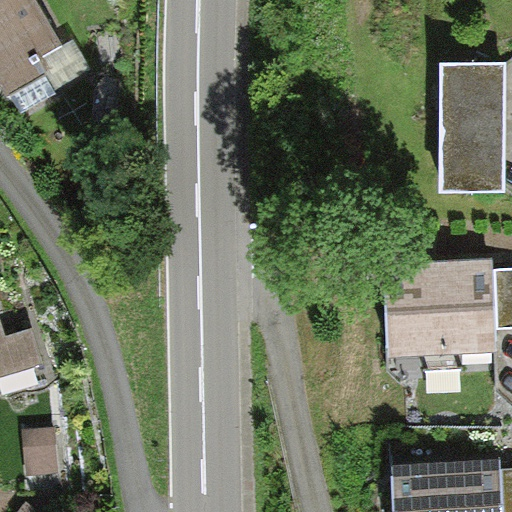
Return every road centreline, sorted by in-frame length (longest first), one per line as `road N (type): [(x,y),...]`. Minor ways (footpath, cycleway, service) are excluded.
road 1 (residential): [(0,174),(73,277),(97,327),(145,511)]
road 2 (residential): [(324,511),(277,306),(263,283),(201,268)]
road 3 (primary): [(198,0),(201,268)]
road 4 (primary): [(201,268),(206,511)]
